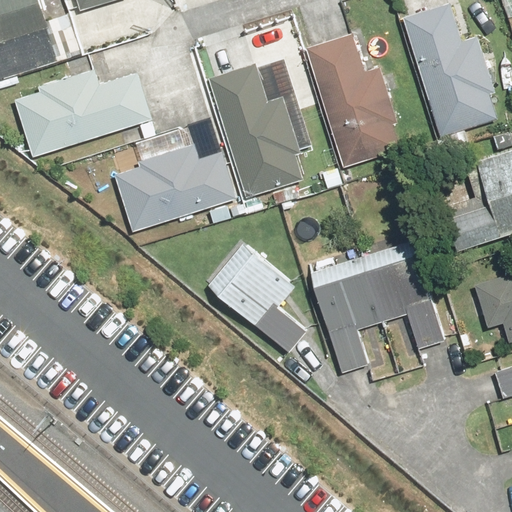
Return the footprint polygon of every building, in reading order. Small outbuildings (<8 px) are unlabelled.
[(40,0),(0,0),(0,86),(62,67),(40,0)] [(73,0),(76,8),(102,0),(73,0)] [(484,33),(478,34),(470,37),(458,0),(455,0),(448,3),(411,14),(447,134),(505,116),(497,90),(502,89),(484,33)] [(313,45),(352,165),(409,147),(401,122),(406,120),(388,64),(373,69),(361,29),(313,45)] [(216,75),(253,196),(311,177),(303,151),(308,150),(290,94),(275,98),(263,60),(255,63),(216,75)] [(14,100),(32,157),(152,120),(137,73),(99,84),(95,69),(38,87),(39,92),(14,100)] [(114,175),(133,232),(238,199),(223,152),(200,159),(195,144),(137,162),(139,167),(114,175)] [(511,149),(473,161),(477,176),(483,194),(452,204),(466,247),(511,232),(511,149)] [(287,190),(289,199),(304,196),(301,186),(287,190)] [(367,256),(388,318),(413,310),(425,347),(446,340),(452,339),(418,238),(367,256)] [(296,349),(314,328),(286,303),(303,284),(251,241),(217,281),(296,349)] [(388,318),(367,256),(363,243),(314,259),(351,370),(372,363),(377,361),(365,326),(388,318)] [(511,276),(511,277),(509,271),(469,283),(483,327),(498,322),(504,341),(511,338),(511,276)] [(511,363),(491,370),(499,396),(511,391),(511,363)]
